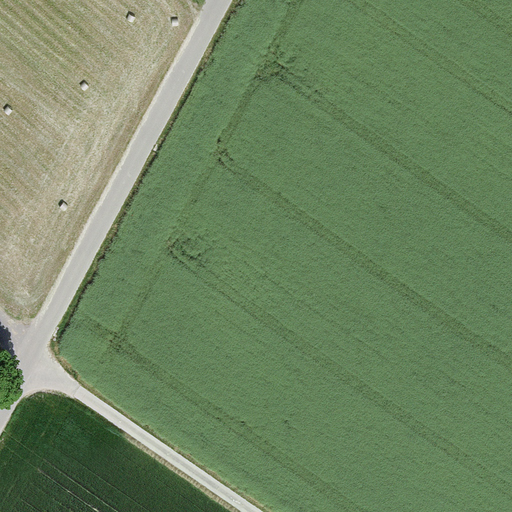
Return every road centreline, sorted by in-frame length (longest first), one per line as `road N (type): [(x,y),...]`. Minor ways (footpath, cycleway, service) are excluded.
road 1 (unclassified): [(32,361),(224,0)]
road 2 (track): [(254,511),(32,361)]
